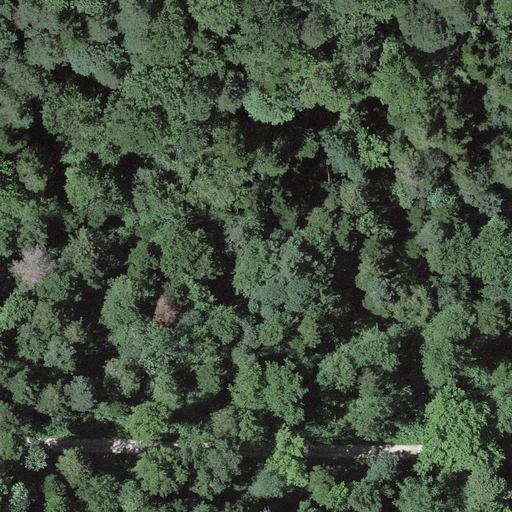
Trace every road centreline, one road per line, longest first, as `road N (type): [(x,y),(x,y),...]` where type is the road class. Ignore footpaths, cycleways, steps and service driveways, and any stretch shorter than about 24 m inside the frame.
road 1 (track): [(511,450),(0,444)]
road 2 (track): [(0,186),(196,79),(373,0)]
